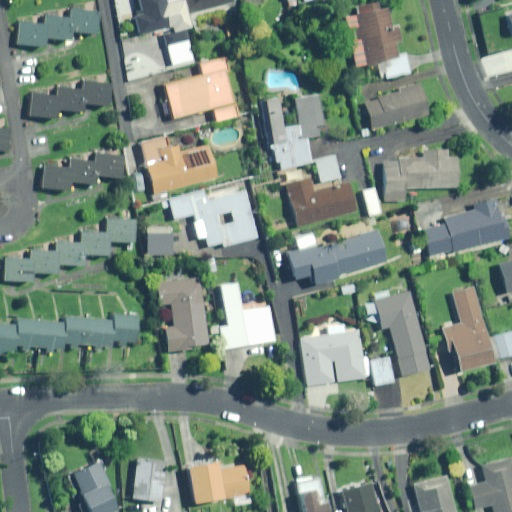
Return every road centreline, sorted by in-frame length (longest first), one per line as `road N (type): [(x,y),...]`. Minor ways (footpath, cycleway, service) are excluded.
road 1 (residential): [(8,404),(176,396),(337,433),(396,431),(511,403)]
road 2 (residential): [(511,141),(471,90),(446,0)]
